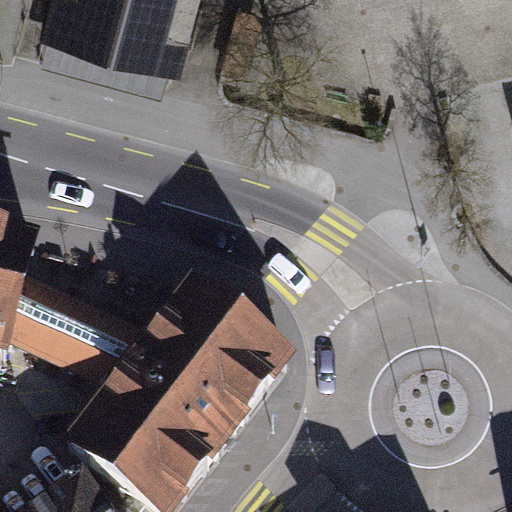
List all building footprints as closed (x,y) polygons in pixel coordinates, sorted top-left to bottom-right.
[(195,0),(52,0),(46,31),(102,44),(180,63),(195,0)] [(0,359),(21,365),(22,357),(39,290),(47,259),(0,247),(0,359)] [(163,344),(39,290),(22,357),(118,403),(163,344)] [(193,302),(163,344),(118,403),(69,470),(126,511),(187,511),(290,374),(193,302)] [(89,511),(76,493),(48,511),(89,511)]
